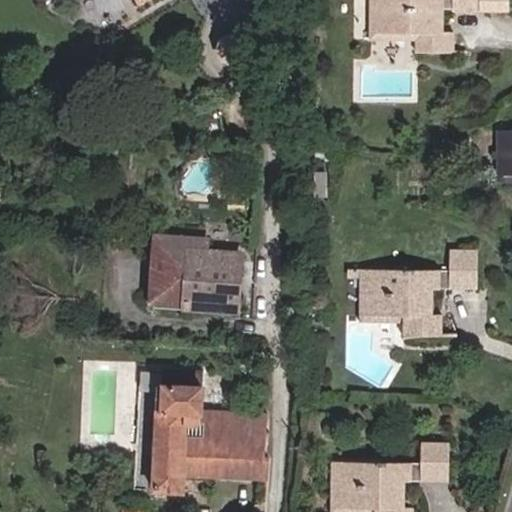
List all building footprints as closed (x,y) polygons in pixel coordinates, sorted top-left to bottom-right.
[(439,38),(440,14),(451,15),(450,18),(506,20),(506,0),(371,0),(370,42),(412,43),(412,56),(448,57),(449,39),(439,38)] [(511,127),(493,127),(490,187),(511,187),(511,127)] [(228,238),(251,239),(254,188),(231,187),(228,238)] [(213,236),(162,232),(157,299),(190,303),(190,305),(244,309),(247,250),(212,248),(213,236)] [(463,280),(464,244),(436,245),(435,264),(345,264),(345,318),(386,319),(386,330),(428,331),(428,308),(416,308),(416,281),(463,280)] [(283,404),(296,404),(298,378),(285,379),(283,404)] [(265,458),(269,415),(198,408),(198,387),(165,383),(162,414),(156,413),(150,492),(185,494),(186,475),(268,481),(270,460),(265,458)] [(406,511),(406,508),(389,509),(389,484),(434,484),(433,438),(401,436),(401,462),(324,461),(324,511),(406,511)]
